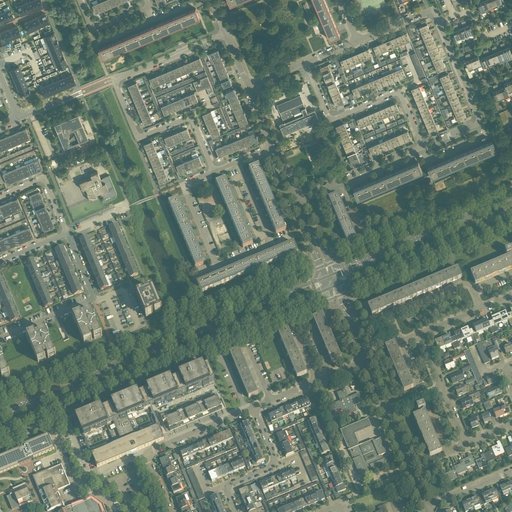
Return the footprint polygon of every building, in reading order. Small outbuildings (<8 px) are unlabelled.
[(33,0),(32,0),(28,2),(31,11),(36,9),(33,0)] [(39,0),(33,0),(36,9),(42,7),(39,0)] [(103,0),(98,3),(101,11),(107,9),(103,0)] [(109,0),(104,0),(103,0),(107,9),(113,6),(109,0)] [(324,0),(313,0),(330,40),(340,36),(324,0)] [(485,0),(484,0),(481,1),(485,11),(490,10),(485,0)] [(490,0),(485,0),(490,10),(494,8),(490,0)] [(19,3),(16,4),(17,6),(19,10),(20,15),(26,13),(22,4),(21,1),(19,2),(19,3)] [(481,1),(477,3),(481,13),(485,11),(481,1)] [(28,2),(22,4),(26,13),(31,11),(28,2)] [(98,3),(92,5),(96,13),(101,11),(98,3)] [(195,8),(99,49),(103,59),(200,18),(195,8)] [(9,9),(4,12),(8,20),(13,18),(9,9)] [(4,12),(0,13),(0,16),(3,23),(8,20),(4,12)] [(45,13),(39,16),(43,25),(49,22),(45,13)] [(39,16),(34,18),(38,27),(43,25),(39,16)] [(34,18),(29,21),(33,30),(38,27),(34,18)] [(29,21),(24,23),(28,32),(33,30),(29,21)] [(427,24),(415,29),(417,35),(421,33),(429,30),(427,24)] [(463,27),(461,28),(465,38),(469,36),(465,26),(464,24),(463,25),(462,25),(463,27)] [(469,24),(465,26),(469,36),(474,34),(469,24)] [(17,26),(11,28),(15,37),(20,35),(17,26)] [(11,28),(6,30),(9,39),(15,37),(11,28)] [(455,30),(452,31),(454,35),(457,41),(461,39),(457,30),(456,28),(455,28),(454,28),(455,30)] [(461,28),(457,30),(461,39),(465,38),(461,28)] [(6,30),(1,32),(4,41),(9,39),(6,30)] [(429,30),(421,33),(424,39),(432,35),(429,30)] [(53,33),(42,37),(45,43),(56,38),(53,33)] [(407,33),(401,35),(404,43),(410,41),(407,33)] [(401,35),(395,37),(399,45),(404,43),(401,35)] [(432,35),(424,39),(426,44),(434,41),(432,35)] [(395,37),(390,40),(393,48),(399,45),(395,37)] [(56,38),(45,43),(47,48),(58,44),(56,38)] [(390,40),(384,42),(388,50),(393,48),(390,40)] [(434,41),(426,44),(428,50),(436,46),(434,41)] [(384,42),(379,44),(382,52),(388,50),(384,42)] [(504,42),(502,43),(503,47),(504,48),(508,58),(511,56),(511,55),(511,53),(511,52),(511,47),(511,46),(508,47),(506,47),(505,45),(504,42)] [(58,44),(47,48),(49,53),(60,49),(58,44)] [(379,44),(373,47),(376,55),(382,52),(379,44)] [(436,46),(428,50),(430,55),(439,52),(436,46)] [(496,46),(493,47),(495,50),(500,62),(504,60),(500,50),(498,51),(497,48),(497,49),(496,46)] [(493,47),(491,48),(493,53),(491,54),(496,64),(500,62),(495,50),(493,47)] [(504,48),(500,50),(504,60),(508,58),(504,48)] [(60,49),(49,53),(51,59),(62,54),(60,49)] [(362,51),(366,59),(367,61),(371,60),(370,57),(371,57),(370,53),(368,49),(362,51)] [(218,50),(210,53),(212,59),(220,56),(218,50)] [(491,65),(485,50),(483,51),(485,56),(483,57),(487,67),(491,65)] [(487,50),(485,50),(491,65),(496,64),(491,54),(489,54),(487,50)] [(362,51),(357,53),(360,62),(361,63),(363,62),(362,61),(366,59),(362,51)] [(439,52),(430,55),(433,61),(441,57),(439,52)] [(357,53),(351,56),(355,64),(360,62),(357,53)] [(62,54),(51,59),(54,64),(64,59),(62,54)] [(475,56),(473,57),(477,67),(482,66),(479,59),(477,54),(474,55),(475,56)] [(220,56),(212,59),(214,65),(223,61),(220,56)] [(351,56),(346,58),(349,66),(355,64),(351,56)] [(336,57),(331,59),(333,64),(336,62),(337,67),(340,66),(338,60),(337,60),(336,57)] [(378,57),(375,58),(378,63),(379,66),(386,63),(384,60),(380,62),(379,60),(378,57)] [(441,57),(433,61),(435,66),(443,63),(441,57)] [(473,57),(469,59),(473,69),(477,67),(473,57)] [(481,58),(479,59),(482,66),(483,69),(487,67),(483,57),(481,58)] [(199,58),(194,60),(197,68),(203,66),(199,58)] [(346,58),(340,60),(344,69),(349,66),(346,58)] [(64,59),(54,64),(56,69),(67,65),(64,59)] [(470,70),(473,69),(469,59),(465,61),(467,67),(465,68),(469,78),(472,76),(470,70)] [(194,60),(188,62),(192,71),(197,68),(194,60)] [(223,61),(214,65),(217,70),(225,67),(223,61)] [(188,62),(183,65),(186,73),(192,71),(188,62)] [(443,63),(435,66),(438,72),(446,68),(443,63)] [(328,64),(320,68),(322,73),(330,70),(331,69),(330,67),(329,68),(328,64)] [(183,65),(177,67),(181,75),(186,73),(183,65)] [(401,65),(395,67),(396,70),(400,78),(405,76),(402,68),(401,65)] [(19,66),(10,70),(12,75),(21,72),(19,66)] [(177,67),(172,69),(175,78),(181,75),(177,67)] [(225,67),(217,70),(219,76),(227,72),(225,67)] [(392,69),(390,70),(391,72),(394,81),(400,78),(396,70),(395,67),(392,69)] [(172,69),(166,72),(169,80),(175,78),(172,69)] [(330,70),(322,73),(324,79),(333,75),(330,70)] [(21,72),(12,75),(14,81),(23,77),(21,72)] [(205,72),(155,93),(156,95),(206,74),(205,72)] [(166,72),(160,74),(164,82),(169,80),(166,72)] [(227,72),(219,76),(221,81),(230,78),(227,72)] [(383,76),(380,77),(383,85),(389,83),(385,75),(384,72),(382,73),(383,76)] [(391,72),(385,75),(389,83),(394,81),(391,72)] [(72,74),(66,77),(70,86),(75,83),(72,74)] [(160,74),(155,76),(158,85),(164,82),(160,74)] [(448,74),(440,77),(442,83),(450,79),(448,74)] [(333,75),(324,79),(327,84),(335,81),(333,75)] [(155,76),(149,79),(153,87),(158,85),(155,76)] [(207,76),(193,82),(197,92),(206,88),(210,96),(215,94),(207,76)] [(23,77),(14,81),(16,86),(25,82),(23,77)] [(66,77),(61,79),(65,88),(70,86),(66,77)] [(380,77),(374,79),(377,88),(383,85),(380,77)] [(147,78),(144,79),(160,118),(163,117),(147,78)] [(230,78),(221,81),(224,87),(232,84),(230,78)] [(374,78),(368,81),(372,90),(377,88),(374,79),(374,78)] [(61,79),(56,81),(59,90),(65,88),(61,79)] [(450,79),(442,83),(444,88),(453,85),(450,79)] [(366,83),(363,84),(366,92),(372,90),(368,81),(368,80),(365,81),(366,83)] [(56,81),(50,83),(54,92),(59,90),(56,81)] [(335,81),(327,84),(329,90),(337,86),(335,81)] [(508,81),(503,83),(505,86),(508,93),(511,91),(508,81)] [(25,82),(16,86),(19,91),(27,87),(25,82)] [(136,82),(128,86),(130,92),(139,88),(136,82)] [(303,82),(285,89),(286,92),(304,84),(303,82)] [(50,83),(45,85),(49,94),(54,92),(50,83)] [(190,83),(157,97),(158,100),(161,98),(186,88),(189,87),(191,86),(190,83)] [(363,84),(357,86),(361,95),(366,92),(363,84)] [(45,85),(40,88),(43,97),(49,94),(45,85)] [(453,85),(444,88),(447,94),(455,90),(453,85)] [(497,90),(496,88),(495,85),(492,86),(495,91),(492,92),(496,102),(501,100),(497,90)] [(337,86),(329,90),(331,95),(340,92),(337,86)] [(357,86),(352,89),(355,97),(361,95),(357,86)] [(419,86),(411,89),(413,95),(422,91),(419,86)] [(505,86),(501,88),(505,98),(509,96),(508,93),(505,86)] [(27,87),(19,91),(21,97),(30,93),(27,87)] [(139,88),(130,92),(135,103),(143,99),(139,88)] [(226,92),(224,93),(225,95),(227,94),(228,97),(236,94),(234,88),(226,92)] [(501,88),(497,90),(501,100),(505,98),(501,88)] [(455,90),(447,94),(449,99),(457,96),(455,90)] [(422,91),(413,95),(416,100),(424,97),(422,91)] [(194,92),(189,95),(192,103),(198,101),(196,97),(194,92)] [(340,92),(331,95),(334,101),(342,98),(341,96),(340,92)] [(220,94),(217,95),(231,129),(234,128),(220,94)] [(236,94),(228,97),(230,103),(239,100),(236,94)] [(189,95),(183,97),(187,105),(192,103),(189,95)] [(300,95),(277,105),(284,122),(279,124),(283,134),(291,131),(294,130),(294,129),(308,123),(308,124),(311,122),(318,119),(314,110),(307,113),(300,95)] [(457,96),(449,99),(452,105),(460,101),(457,96)] [(175,100),(172,102),(175,110),(181,108),(178,99),(177,97),(175,98),(175,100)] [(183,97),(178,99),(181,108),(187,105),(183,97)] [(424,97),(416,100),(418,106),(426,102),(429,101),(428,99),(425,100),(424,97)] [(342,98),(334,101),(336,107),(343,104),(344,103),(342,98)] [(143,99),(135,103),(137,108),(146,105),(143,99)] [(239,100),(230,103),(233,109),(241,105),(239,100)] [(460,101),(452,105),(454,110),(462,107),(460,101)] [(162,106),(161,106),(164,115),(170,112),(166,104),(166,102),(161,104),(162,106)] [(172,102),(166,104),(170,112),(175,110),(172,102)] [(426,102),(418,106),(420,111),(429,108),(426,102)] [(396,103),(390,105),(393,113),(399,111),(396,103)] [(146,105),(137,108),(140,113),(148,110),(146,105)] [(241,105),(233,109),(235,114),(243,111),(241,105)] [(390,105),(384,107),(388,116),(393,113),(390,105)] [(384,107),(379,110),(382,118),(388,116),(384,107)] [(462,107),(454,110),(456,116),(464,112),(462,107)] [(429,108),(420,111),(423,117),(431,114),(429,108)] [(148,110),(140,113),(142,119),(150,116),(148,110)] [(379,110),(373,112),(377,120),(382,118),(379,110)] [(211,111),(202,114),(205,120),(213,117),(211,111)] [(243,111),(235,114),(237,120),(246,116),(243,111)] [(373,112),(368,114),(371,123),(377,120),(373,112)] [(464,112),(456,116),(459,121),(467,118),(464,112)] [(77,114),(53,124),(64,148),(69,146),(69,130),(73,130),(78,142),(88,138),(77,114)] [(368,114),(362,117),(366,125),(371,123),(368,114)] [(431,114),(423,117),(425,123),(433,119),(431,114)] [(150,116),(142,119),(144,125),(153,121),(150,116)] [(213,117),(205,120),(207,126),(215,122),(218,121),(216,116),(213,117)] [(246,116),(237,120),(240,125),(248,122),(246,116)] [(362,117),(357,119),(360,127),(366,125),(362,117)] [(433,119),(425,123),(427,128),(436,125),(438,124),(437,121),(435,122),(433,119)] [(215,122),(207,126),(210,131),(218,128),(215,122)] [(344,123),(336,126),(338,132),(346,129),(345,126),(344,123)] [(436,125),(427,128),(430,134),(438,130),(436,125)] [(21,127),(19,128),(25,141),(30,139),(25,128),(22,129),(21,127)] [(19,131),(16,132),(20,142),(25,141),(19,128),(18,129),(19,131)] [(181,130),(185,139),(186,141),(191,139),(190,136),(187,128),(181,130)] [(218,128),(210,131),(212,137),(220,134),(218,128)] [(347,128),(338,132),(340,138),(348,134),(351,133),(350,131),(348,132),(346,129),(347,128)] [(181,130),(176,133),(179,141),(185,139),(181,130)] [(12,131),(11,132),(16,144),(20,142),(16,132),(13,133),(12,131)] [(407,131),(402,133),(405,141),(411,139),(407,131)] [(10,135),(7,136),(11,146),(16,144),(11,132),(9,132),(10,135)] [(254,132),(249,135),(252,143),(258,141),(254,132)] [(176,133),(170,135),(174,143),(175,145),(177,145),(176,142),(179,141),(176,133)] [(402,133),(396,135),(400,144),(405,141),(402,133)] [(348,134),(340,138),(343,143),(351,140),(348,134)] [(4,135),(2,135),(7,148),(11,146),(7,136),(4,137),(4,135)] [(170,135),(164,137),(169,148),(175,145),(174,143),(170,135)] [(249,135),(243,137),(247,145),(252,143),(249,135)] [(396,135),(391,138),(394,146),(400,144),(396,135)] [(162,137),(159,138),(177,180),(180,179),(162,137)] [(243,137),(238,139),(241,147),(247,145),(243,137)] [(383,141),(380,143),(383,151),(389,148),(385,140),(384,138),(382,139),(383,141)] [(391,138),(385,140),(389,148),(394,146),(391,138)] [(238,139),(232,142),(236,150),(241,147),(238,139)] [(351,140),(343,143),(345,149),(353,145),(351,140)] [(492,140),(427,168),(432,178),(496,150),(492,140)] [(152,141),(144,144),(146,150),(154,147),(155,147),(157,146),(156,144),(154,145),(152,141)] [(219,147),(216,149),(219,157),(225,154),(221,146),(219,142),(216,143),(217,146),(219,146),(219,147)] [(232,142),(227,144),(230,152),(236,150),(232,142)] [(380,143),(374,145),(377,153),(383,151),(380,143)] [(221,146),(225,154),(230,152),(227,144),(221,146)] [(353,145),(345,149),(347,154),(357,150),(359,149),(357,144),(353,145)] [(187,145),(171,152),(172,155),(188,148),(187,145)] [(374,145),(368,147),(372,155),(377,153),(374,145)] [(154,147),(146,150),(149,155),(157,152),(155,147),(154,147)] [(195,147),(173,156),(174,159),(196,150),(195,147)] [(357,151),(357,150),(347,154),(350,160),(361,155),(363,155),(362,153),(359,154),(358,151),(356,151),(357,151)] [(157,152),(149,155),(151,161),(159,158),(157,152)] [(361,155),(350,160),(352,165),(363,161),(361,155)] [(199,156),(193,158),(196,166),(202,164),(199,156)] [(91,157),(73,164),(74,167),(92,160),(91,157)] [(159,158),(151,161),(153,167),(161,163),(164,162),(162,157),(159,158)] [(38,158),(33,161),(38,173),(40,172),(39,170),(42,169),(38,158)] [(193,158),(187,160),(191,169),(196,166),(193,158)] [(187,160),(182,163),(185,171),(191,169),(187,160)] [(33,161),(29,162),(33,173),(36,172),(37,174),(38,173),(33,161)] [(29,162),(24,164),(30,177),(32,176),(31,174),(33,173),(29,162)] [(418,162),(353,189),(357,199),(422,172),(418,162)] [(161,163),(153,167),(156,172),(164,169),(161,163)] [(182,163),(176,165),(180,173),(185,171),(182,163)] [(24,164),(20,166),(24,177),(27,175),(28,178),(30,177),(24,164)] [(259,165),(249,169),(276,234),(286,230),(259,165)] [(20,166),(15,168),(21,181),(23,180),(22,178),(24,177),(20,166)] [(15,168),(11,170),(15,180),(18,179),(19,181),(21,181),(15,168)] [(164,169),(156,172),(158,178),(166,174),(165,172),(167,172),(167,171),(166,169),(165,168),(164,169)] [(11,170),(7,172),(12,184),(14,184),(13,181),(15,180),(11,170)] [(86,179),(79,182),(80,186),(80,187),(80,188),(81,188),(82,190),(85,188),(87,193),(86,193),(89,201),(97,197),(96,194),(100,192),(100,193),(101,194),(100,195),(100,196),(103,202),(114,198),(114,197),(115,197),(115,196),(116,196),(116,195),(116,194),(116,193),(116,192),(109,175),(102,177),(102,178),(100,179),(97,171),(90,175),(91,178),(87,179),(86,179)] [(7,172),(2,174),(6,184),(9,183),(10,185),(12,184),(7,172)] [(166,174),(158,178),(160,183),(168,180),(166,174)] [(226,179),(216,183),(240,240),(243,248),(253,244),(251,240),(226,179)] [(34,189),(25,193),(28,198),(30,197),(31,200),(43,194),(42,193),(40,193),(39,191),(36,192),(34,189)] [(43,194),(31,200),(32,204),(43,200),(42,197),(44,196),(43,194)] [(338,195),(328,199),(349,248),(359,243),(338,195)] [(13,197),(11,198),(17,210),(21,208),(17,198),(14,199),(13,197)] [(10,201),(8,202),(12,212),(17,210),(11,198),(9,199),(10,201)] [(178,199),(168,203),(184,240),(191,258),(196,268),(206,263),(200,251),(196,240),(178,199)] [(43,200),(32,204),(34,208),(47,203),(46,201),(44,202),(43,200)] [(4,201),(2,202),(8,214),(12,212),(8,202),(5,203),(4,201)] [(47,203),(34,208),(36,213),(47,208),(46,206),(48,205),(47,203)] [(47,208),(36,213),(38,217),(51,212),(50,210),(48,211),(47,208)] [(51,212),(38,217),(40,222),(50,217),(49,215),(51,214),(51,212)] [(50,217),(40,222),(42,226),(54,221),(54,219),(51,220),(50,217)] [(54,221),(42,226),(44,231),(54,226),(53,224),(55,223),(54,221)] [(117,224),(109,228),(111,233),(120,230),(117,224)] [(29,227),(24,229),(30,241),(32,240),(31,238),(33,237),(29,227)] [(24,229),(20,231),(24,241),(27,240),(28,242),(30,241),(24,229)] [(120,230),(111,233),(113,238),(122,235),(120,230)] [(20,231),(15,232),(21,245),(23,244),(22,242),(24,241),(20,231)] [(15,232),(11,234),(16,245),(18,243),(19,246),(21,245),(15,232)] [(11,234),(7,236),(8,240),(12,249),(14,248),(13,246),(16,245),(11,234)] [(122,235),(113,238),(115,243),(124,240),(122,235)] [(7,236),(2,238),(7,248),(9,247),(10,249),(12,249),(8,240),(7,236)] [(88,237),(79,240),(82,246),(90,242),(88,238),(88,237)] [(124,240),(115,243),(117,248),(126,245),(124,240)] [(90,242),(82,246),(84,251),(92,247),(90,242)] [(294,243),(197,283),(201,293),(298,252),(294,243)] [(126,245),(117,248),(119,253),(128,250),(126,245)] [(65,252),(63,247),(55,250),(57,255),(65,252)] [(92,247),(84,251),(86,256),(94,252),(92,247)] [(511,257),(471,274),(475,284),(511,268),(511,254),(511,253),(511,249),(505,251),(507,256),(510,254),(511,257)] [(128,250),(119,253),(122,258),(130,255),(128,250)] [(67,257),(65,252),(57,255),(60,261),(67,257)] [(94,252),(86,256),(88,261),(96,257),(94,252)] [(130,255),(122,258),(124,263),(132,260),(130,255)] [(69,262),(67,257),(60,261),(62,266),(69,262)] [(96,257),(88,261),(90,266),(98,262),(96,257)] [(26,263),(28,268),(36,265),(34,260),(26,263)] [(132,260),(124,263),(126,268),(134,265),(132,260)] [(72,267),(69,262),(62,266),(64,271),(72,267)] [(98,262),(90,266),(92,271),(101,267),(98,262)] [(38,270),(36,265),(28,268),(30,273),(38,270)] [(134,265),(126,268),(128,273),(136,270),(134,265)] [(74,272),(72,267),(64,271),(66,276),(74,272)] [(101,267),(92,271),(94,276),(103,272),(101,267)] [(458,268),(368,306),(372,316),(456,281),(462,278),(458,268)] [(40,275),(38,270),(30,273),(32,278),(40,275)] [(136,270),(128,273),(130,279),(139,275),(136,270)] [(76,277),(74,272),(66,276),(68,281),(76,277)] [(103,272),(94,276),(96,281),(105,277),(103,272)] [(42,280),(40,275),(32,278),(34,283),(42,280)] [(78,282),(76,277),(68,281),(70,286),(78,282)] [(105,277),(96,281),(98,286),(107,282),(105,277)] [(44,285),(42,280),(34,283),(36,288),(44,285)] [(80,288),(78,282),(70,286),(72,291),(80,288)] [(107,282),(98,286),(101,291),(109,287),(107,282)] [(46,290),(44,285),(36,288),(38,293),(46,290)] [(82,293),(80,288),(72,291),(74,296),(82,293)] [(162,311),(153,288),(146,291),(146,293),(144,294),(144,292),(136,295),(146,318),(153,315),(152,313),(154,312),(155,314),(162,311)] [(48,295),(46,290),(38,293),(41,298),(48,295)] [(10,299),(8,294),(0,297),(0,298),(2,302),(10,299)] [(51,300),(48,295),(41,298),(43,303),(51,300)] [(4,307),(12,304),(10,299),(2,302),(4,307)] [(53,305),(51,300),(43,303),(45,308),(53,305)] [(6,312),(14,309),(12,304),(4,307),(6,312)] [(16,314),(14,309),(6,312),(8,317),(16,314)] [(0,382),(103,340),(104,340),(103,337),(91,310),(84,313),(85,316),(82,317),(81,314),(73,317),(79,330),(67,335),(69,340),(64,342),(62,337),(51,342),(45,329),(37,332),(39,335),(36,336),(35,333),(27,336),(33,350),(4,362),(0,350),(0,382)] [(505,312),(498,315),(502,323),(508,320),(511,326),(511,325),(511,321),(509,314),(507,315),(505,312)] [(18,319),(16,314),(8,317),(10,323),(18,319)] [(323,314),(313,318),(332,363),(341,359),(323,314)] [(493,321),(490,322),(495,333),(497,332),(495,326),(502,323),(498,315),(491,318),(493,321)] [(486,320),(479,322),(483,331),(489,328),(492,334),(495,333),(490,322),(488,323),(486,320)] [(474,329),(471,330),(476,341),(479,340),(476,334),(483,331),(479,322),(472,325),(474,329)] [(468,327),(460,331),(464,339),(471,336),(473,342),(476,341),(471,330),(469,331),(468,327)] [(288,329),(278,333),(297,378),(307,373),(288,329)] [(455,337),(453,338),(457,349),(460,348),(457,342),(464,339),(460,331),(454,334),(455,337)] [(449,335),(442,339),(445,347),(452,344),(454,350),(457,349),(453,338),(451,339),(449,335)] [(442,339),(435,341),(438,350),(445,347),(442,339)] [(495,346),(487,350),(488,352),(491,360),(498,357),(496,352),(500,350),(497,343),(496,341),(494,342),(495,346)] [(500,341),(497,343),(500,350),(501,353),(505,352),(506,354),(511,351),(511,348),(510,344),(507,345),(506,343),(502,345),(501,341),(500,341)] [(395,343),(385,347),(404,392),(414,387),(395,343)] [(240,349),(230,353),(249,398),(258,394),(240,349)] [(451,360),(444,363),(447,370),(454,367),(452,361),(464,355),(463,352),(450,358),(451,360)] [(469,365),(461,368),(463,373),(471,369),(470,366),(469,365)] [(209,366),(204,368),(180,378),(172,381),(149,391),(152,396),(151,396),(153,401),(153,400),(156,406),(215,381),(209,366)] [(461,372),(449,377),(452,384),(464,379),(461,372)] [(494,375),(486,379),(489,385),(497,382),(494,375)] [(463,385),(454,389),(456,392),(458,397),(466,393),(463,385)] [(490,388),(483,390),(485,394),(486,393),(489,399),(502,393),(499,387),(491,390),(490,388)] [(340,402),(330,406),(333,413),(336,412),(336,413),(343,411),(345,415),(348,414),(349,416),(356,413),(353,406),(359,404),(359,402),(362,401),(359,394),(348,398),(345,390),(337,394),(340,402)] [(144,393),(139,395),(113,406),(78,421),(84,436),(107,426),(114,443),(91,453),(97,468),(164,440),(158,425),(135,434),(128,417),(151,408),(144,393)] [(164,414),(160,416),(167,432),(165,427),(169,426),(170,429),(222,408),(218,397),(166,419),(164,414)] [(307,398),(301,400),(305,409),(306,411),(308,410),(307,408),(311,406),(307,398)] [(470,398),(460,402),(463,409),(473,405),(470,398)] [(301,400),(296,403),(299,411),(300,413),(303,412),(302,410),(305,409),(301,400)] [(489,401),(483,404),(486,411),(492,408),(489,401)] [(296,403),(290,405),(294,413),(299,411),(296,403)] [(423,412),(414,416),(431,456),(441,452),(425,416),(428,415),(425,409),(423,404),(416,407),(418,411),(422,410),(423,412)] [(290,405),(285,407),(288,416),(289,418),(295,416),(294,413),(290,405)] [(503,406),(499,407),(500,409),(503,416),(507,414),(506,413),(509,412),(507,406),(504,407),(503,406)] [(285,407),(279,410),(283,418),(288,416),(285,407)] [(500,409),(493,412),(496,418),(499,417),(499,418),(503,416),(500,409)] [(274,412),(277,420),(278,423),(284,420),(283,418),(279,410),(274,412)] [(274,412),(268,414),(271,423),(277,420),(274,412)] [(472,420),(469,422),(472,429),(479,426),(477,422),(480,421),(477,414),(470,416),(472,420)] [(488,414),(481,417),(484,424),(491,421),(488,414)] [(316,418),(308,422),(310,427),(318,424),(316,418)] [(344,439),(344,440),(348,449),(348,448),(349,448),(350,451),(348,451),(348,452),(350,451),(352,458),(354,457),(355,460),(353,461),(360,477),(368,474),(366,471),(371,469),(373,474),(388,468),(384,460),(383,460),(381,456),(387,454),(386,453),(380,440),(381,440),(381,439),(373,442),(373,441),(374,441),(359,447),(358,444),(359,444),(355,435),(372,428),(368,419),(340,431),(344,439)] [(249,421),(240,425),(243,430),(251,427),(249,421)] [(318,424),(310,427),(312,433),(320,430),(318,424)] [(251,427),(243,430),(245,436),(253,433),(251,427)] [(230,430),(224,433),(228,441),(233,439),(230,430)] [(320,430),(312,433),(315,438),(323,435),(320,430)] [(285,432),(276,435),(279,440),(287,437),(285,432)] [(224,433),(219,435),(222,443),(228,441),(224,433)] [(253,433),(245,436),(247,441),(256,438),(253,433)] [(0,474),(34,461),(34,459),(55,450),(49,435),(49,434),(22,446),(23,447),(0,456),(0,474)] [(219,435),(213,437),(217,446),(222,443),(219,435)] [(323,435),(315,438),(317,444),(325,441),(323,435)] [(213,437),(208,440),(211,448),(217,446),(213,437)] [(287,437),(279,440),(281,446),(289,443),(287,437)] [(256,438),(247,441),(250,447),(258,444),(256,438)] [(208,440),(202,442),(205,450),(211,448),(208,440)] [(325,441),(317,444),(319,450),(327,446),(325,441)] [(202,442),(196,444),(200,453),(205,450),(202,442)] [(498,446),(491,448),(495,457),(504,453),(499,442),(496,443),(498,446)] [(289,443),(281,446),(283,452),(292,448),(289,443)] [(196,444),(191,447),(195,455),(200,453),(196,444)] [(258,444),(250,447),(252,453),(260,449),(258,444)] [(327,446),(319,450),(322,455),(330,452),(327,446)] [(191,447),(185,449),(189,457),(195,455),(191,447)] [(292,448),(283,452),(286,457),(294,454),(292,448)] [(490,452),(484,455),(487,463),(496,459),(495,457),(491,448),(488,449),(490,452)] [(185,449),(180,451),(184,462),(186,461),(185,459),(189,457),(185,449)] [(260,449),(252,453),(254,458),(263,455),(260,449)] [(468,458),(462,460),(466,469),(475,465),(470,454),(467,455),(468,458)] [(163,459),(160,460),(162,466),(170,463),(167,455),(163,457),(163,459)] [(263,455),(254,458),(257,464),(265,460),(263,455)] [(482,459),(476,461),(479,470),(488,466),(487,463),(484,455),(481,456),(482,459)] [(332,457),(324,461),(326,466),(334,463),(332,457)] [(242,459),(236,462),(240,470),(245,468),(242,459)] [(461,464),(454,467),(456,471),(458,475),(467,472),(466,469),(462,460),(459,462),(461,464)] [(236,462),(231,464),(234,472),(240,470),(236,462)] [(170,463),(162,466),(165,471),(173,468),(170,463)] [(334,463),(326,466),(329,472),(337,468),(334,463)] [(223,467),(220,469),(223,477),(229,475),(225,466),(224,464),(222,465),(223,467)] [(231,464),(225,466),(229,475),(234,472),(231,464)] [(46,472),(33,477),(40,493),(47,511),(48,511),(61,507),(59,504),(63,503),(61,497),(57,499),(54,492),(69,486),(61,466),(46,472)] [(453,471),(444,474),(446,479),(448,478),(450,482),(456,479),(459,478),(459,477),(458,475),(456,471),(454,467),(452,468),(453,471)] [(173,468),(165,471),(167,477),(175,474),(173,468)] [(337,468),(329,472),(331,477),(339,474),(337,468)] [(212,472),(208,473),(212,482),(218,479),(214,471),(213,469),(211,470),(212,472)] [(220,469),(214,471),(218,479),(223,477),(220,469)] [(293,470),(288,472),(291,480),(296,478),(293,470)] [(288,472),(282,474),(285,483),(291,480),(288,472)] [(175,474),(167,477),(169,483),(177,479),(175,474)] [(282,474),(276,477),(280,485),(281,487),(283,486),(282,484),(285,483),(282,474)] [(339,474),(331,477),(333,483),(341,479),(339,474)] [(276,477),(271,479),(274,487),(280,485),(276,477)] [(177,479),(169,483),(171,488),(180,484),(177,479)] [(271,479),(265,481),(269,489),(274,487),(271,479)] [(341,479),(333,483),(331,484),(333,489),(344,485),(341,479)] [(265,481),(260,484),(263,492),(269,489),(265,481)] [(10,496),(7,497),(12,510),(32,502),(30,497),(25,484),(12,490),(12,489),(8,491),(10,496)] [(180,484),(171,488),(174,494),(182,490),(180,484)] [(333,489),(332,490),(334,495),(346,491),(344,485),(333,489)] [(501,490),(498,491),(501,498),(510,494),(506,485),(499,487),(501,490)] [(247,488),(239,491),(241,497),(250,493),(253,492),(250,486),(247,488)] [(494,489),(488,492),(492,502),(501,498),(498,491),(495,492),(494,489)] [(322,492),(316,494),(320,502),(325,500),(322,492)] [(483,497),(480,499),(483,505),(492,502),(488,492),(482,495),(483,497)] [(250,493),(241,497),(244,502),(252,499),(250,493)] [(219,494),(210,498),(213,503),(221,500),(219,494)] [(316,494),(311,496),(314,504),(320,502),(316,494)] [(184,496),(176,499),(178,505),(187,501),(184,496)] [(311,496),(305,498),(309,507),(314,504),(311,496)] [(57,511),(103,511),(104,511),(101,504),(91,497),(61,510),(61,509),(57,511)] [(477,497),(470,499),(474,509),(483,505),(480,499),(478,500),(477,497)] [(305,498),(300,501),(303,509),(309,507),(305,498)] [(252,499),(244,502),(246,508),(254,504),(255,504),(255,502),(254,502),(252,499)] [(464,503),(462,504),(464,511),(467,511),(474,509),(470,499),(464,502),(464,503)] [(221,500),(213,503),(215,509),(223,506),(221,500)] [(187,501),(178,505),(181,510),(189,507),(187,501)] [(300,501),(294,503),(297,511),(303,509),(300,501)] [(286,506),(283,508),(284,511),(291,511),(288,505),(287,503),(285,503),(286,506)] [(294,503),(288,505),(291,511),(296,511),(297,511),(294,503)]
